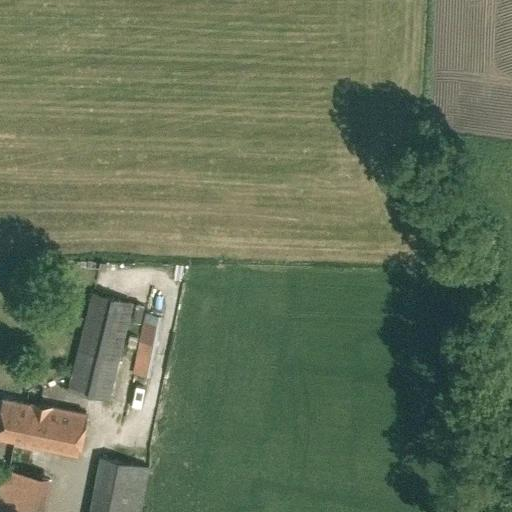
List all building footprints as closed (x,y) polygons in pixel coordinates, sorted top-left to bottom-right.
[(109,396),(132,300),(93,291),(70,387),(109,396)] [(153,376),(167,326),(136,317),(129,341),(141,344),(133,371),(153,376)] [(78,453),(86,411),(32,400),(32,402),(3,396),(0,409),(0,435),(26,441),(26,442),(78,453)] [(139,511),(149,465),(102,455),(90,511),(139,511)] [(0,479),(0,511),(33,511),(42,475),(3,467),(0,479)]
